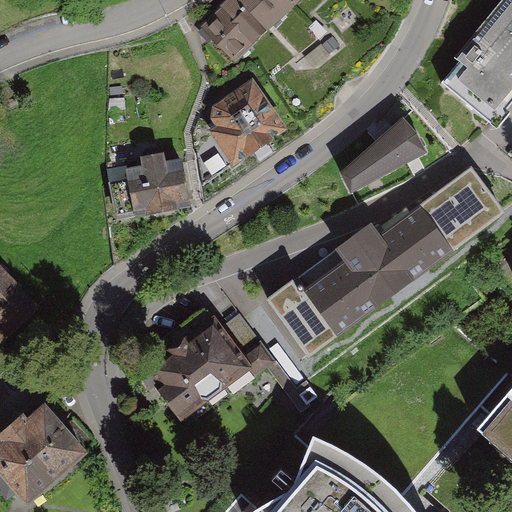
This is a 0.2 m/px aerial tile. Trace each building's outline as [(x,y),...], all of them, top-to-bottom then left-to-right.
[(259,0),(221,0),(216,5),(252,44),(280,21),(259,0)] [(259,0),(280,21),(299,0),(259,0)] [(511,0),(510,0),(444,84),(493,125),(511,101),(511,0)] [(194,26),(231,64),(252,44),(216,5),(194,26)] [(200,125),(226,167),(284,131),(251,80),(210,105),(216,115),(200,125)] [(403,119),(341,173),(351,193),(428,154),(417,134),(403,119)] [(126,180),(109,183),(117,221),(191,207),(183,159),(124,169),(126,180)] [(319,263),(266,300),(308,359),(505,213),(472,168),(379,235),(371,226),(337,251),(345,262),(327,274),(319,263)] [(0,346),(41,309),(0,264),(0,346)] [(165,369),(142,384),(175,435),(263,376),(294,423),(311,411),(303,398),(294,403),(245,332),(219,349),(207,330),(160,361),(165,369)] [(511,374),(501,386),(506,391),(477,424),(511,455),(511,374)] [(45,401),(0,438),(0,474),(25,504),(88,452),(45,401)] [(428,511),(416,497),(403,482),(389,470),(371,457),(354,446),(337,438),(315,428),(298,471),(287,484),(253,503),(244,509),(246,511),(428,511)]
